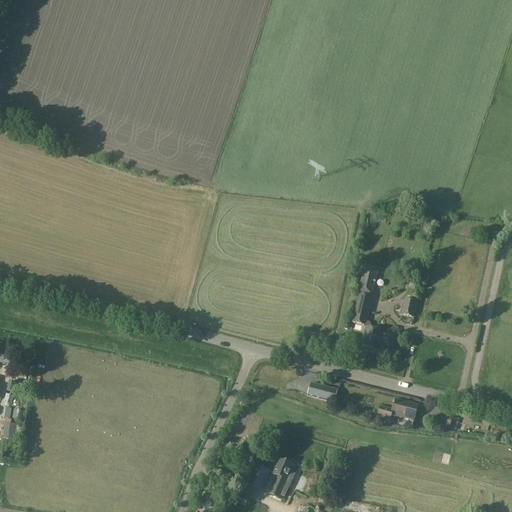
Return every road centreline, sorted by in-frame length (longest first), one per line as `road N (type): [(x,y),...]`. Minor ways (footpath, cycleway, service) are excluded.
road 1 (unclassified): [(255,348),(0,283)]
road 2 (unclassified): [(457,401),(255,348)]
road 3 (unclassified): [(457,401),(492,245),(511,228)]
road 4 (unclassified): [(183,511),(255,348)]
